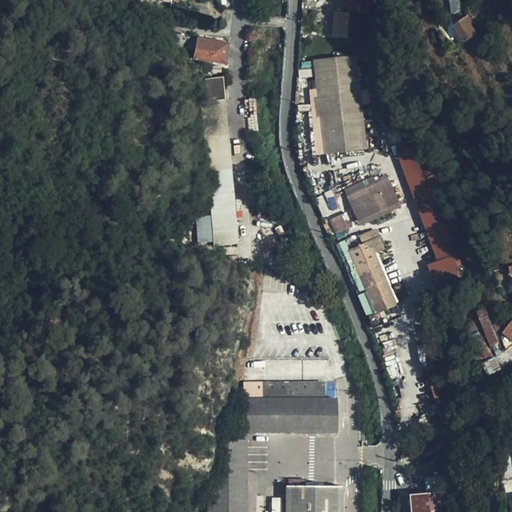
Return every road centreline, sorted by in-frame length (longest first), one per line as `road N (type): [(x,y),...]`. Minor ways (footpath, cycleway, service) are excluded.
road 1 (tertiary): [(386,511),(380,384),(285,143),(294,0)]
road 2 (unknown): [(292,23),(175,28),(115,0)]
